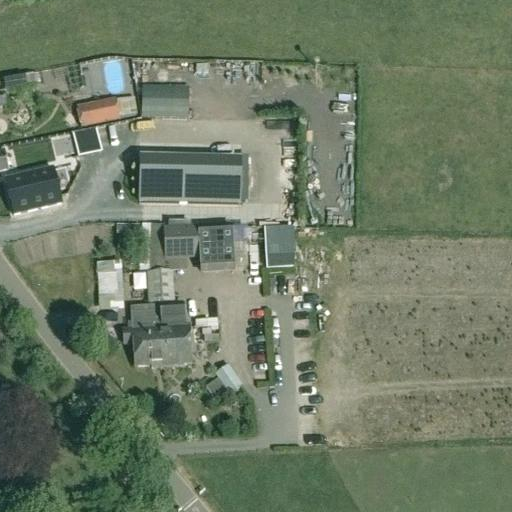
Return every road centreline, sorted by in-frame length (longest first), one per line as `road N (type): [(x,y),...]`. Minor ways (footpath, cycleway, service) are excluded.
road 1 (unknown): [(201,212),(242,212),(265,201),(275,169),(267,146),(237,132),(136,137),(117,147),(97,200),(83,214),(0,238)]
road 2 (unclassified): [(197,511),(0,266)]
road 3 (unknown): [(288,394),(282,304),(251,297),(233,308),(230,327),(247,376),(276,395)]
road 4 (unknown): [(151,456),(263,441),(279,430),(288,394)]
